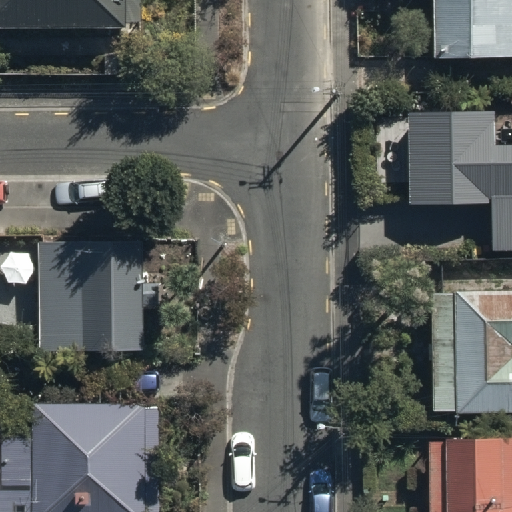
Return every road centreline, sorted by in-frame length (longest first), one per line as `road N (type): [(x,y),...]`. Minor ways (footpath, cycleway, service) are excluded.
road 1 (residential): [(281,511),(275,141)]
road 2 (residential): [(0,145),(275,141)]
road 3 (residential): [(275,141),(274,0)]
